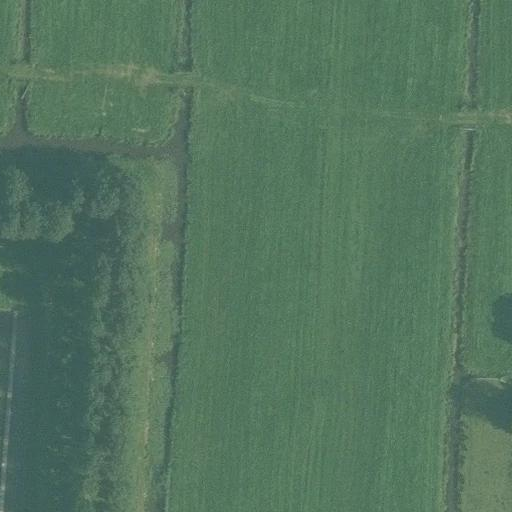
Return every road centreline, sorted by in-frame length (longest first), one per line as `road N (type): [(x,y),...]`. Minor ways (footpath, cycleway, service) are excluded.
road 1 (track): [(511,117),(431,121),(417,189),(388,511)]
road 2 (track): [(431,121),(298,86),(32,78),(0,67)]
road 3 (track): [(0,267),(28,275),(49,306),(44,511)]
